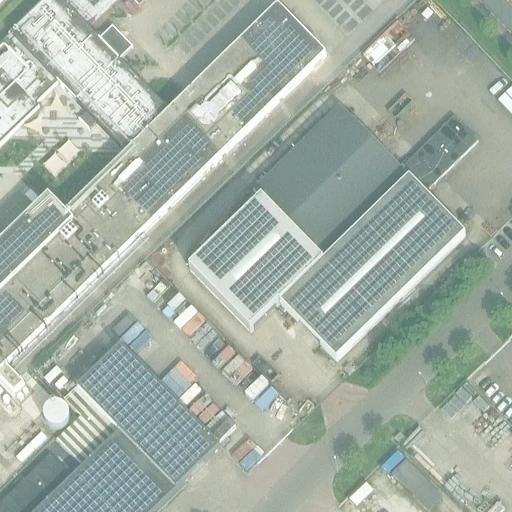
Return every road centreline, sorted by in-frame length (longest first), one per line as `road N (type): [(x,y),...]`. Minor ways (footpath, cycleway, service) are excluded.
road 1 (unknown): [(378,0),(140,249)]
road 2 (residential): [(272,511),(511,278)]
